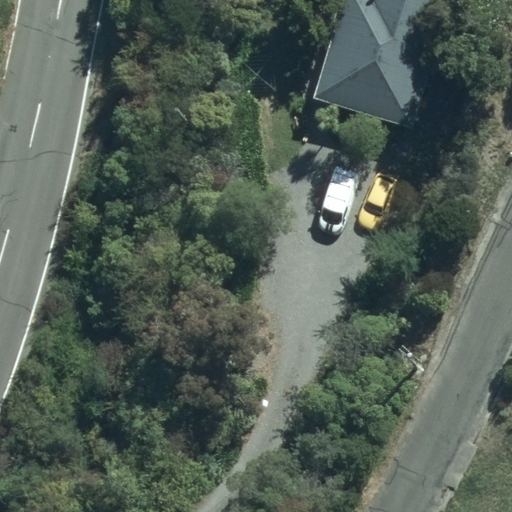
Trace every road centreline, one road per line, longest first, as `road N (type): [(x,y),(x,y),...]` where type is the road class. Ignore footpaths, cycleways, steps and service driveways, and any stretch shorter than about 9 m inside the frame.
road 1 (residential): [(511,270),(396,511)]
road 2 (secondary): [(0,257),(58,0)]
